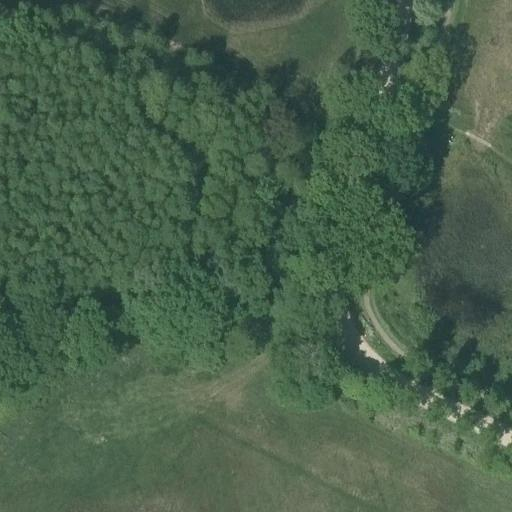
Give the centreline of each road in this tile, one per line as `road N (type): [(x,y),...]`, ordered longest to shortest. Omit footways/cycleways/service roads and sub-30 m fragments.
road 1 (track): [(344,336),(332,270),(402,0)]
road 2 (track): [(511,439),(373,369),(344,336)]
